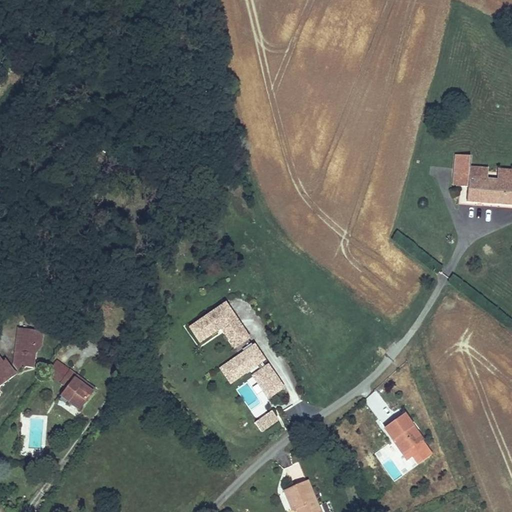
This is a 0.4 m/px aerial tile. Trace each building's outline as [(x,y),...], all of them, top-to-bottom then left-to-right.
[(468,187),(467,201),(477,202),(477,201),(482,202),(482,203),(511,205),(511,204),(511,182),(497,181),(487,180),(469,179),(470,168),(471,157),(456,156),(453,186),(468,187)] [(469,179),(487,180),(488,169),(470,168),(469,179)] [(511,204),(511,205),(511,171),(498,170),(497,181),(511,182),(511,204)] [(190,328),(200,342),(220,328),(234,348),(248,338),(225,304),(190,328)] [(19,329),(14,370),(20,371),(26,367),(32,368),(35,346),(37,331),(19,329)] [(234,348),(240,356),(254,346),(248,338),(234,348)] [(240,356),(221,369),(231,383),(256,365),(261,371),(253,376),(268,398),(283,388),(268,366),(266,368),(261,361),(263,360),(254,346),(240,356)] [(0,386),(15,375),(4,361),(2,363),(0,360),(0,386)] [(68,402),(80,410),(92,393),(74,379),(76,376),(57,362),(48,374),(66,388),(60,396),(68,402)] [(74,379),(92,393),(95,390),(76,376),(74,379)] [(58,399),(66,405),(68,402),(60,396),(58,399)] [(267,419),(271,425),(278,420),(272,411),(265,415),(268,419),(267,419)] [(384,428),(393,441),(396,439),(406,453),(420,442),(410,429),(413,427),(404,414),(384,428)] [(255,423),(261,431),(271,425),(267,419),(268,419),(265,415),(255,423)] [(410,429),(420,442),(423,441),(413,427),(410,429)] [(393,441),(403,454),(406,453),(396,439),(393,441)] [(288,478),(300,478),(300,466),(288,466),(288,478)] [(320,511),(318,506),(307,482),(284,491),(292,510),(296,508),(298,507),(300,511),(320,511)]
